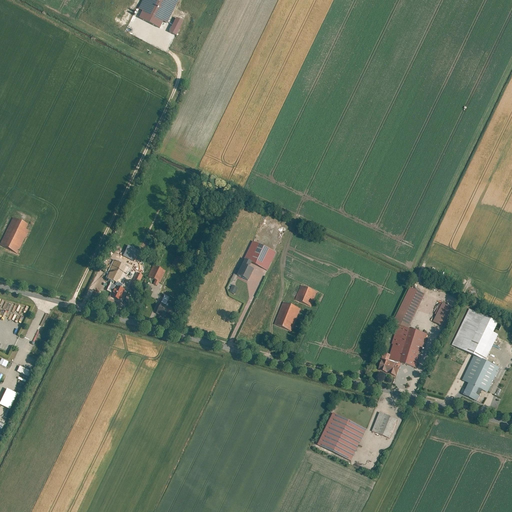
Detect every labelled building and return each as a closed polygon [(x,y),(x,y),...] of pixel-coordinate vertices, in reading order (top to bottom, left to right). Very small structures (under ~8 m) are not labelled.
[(139,11),(136,19),(157,29),(160,23),(166,23),(171,11),(165,6),(165,0),(141,0),(137,9),(139,11)] [(173,18),(167,33),(175,36),(180,21),(173,18)] [(30,228),(12,219),(0,243),(0,244),(17,253),(30,228)] [(276,253),(253,241),(244,260),(250,263),(267,271),(276,253)] [(138,251),(127,246),(122,256),(134,261),(138,251)] [(127,268),(114,262),(106,280),(120,285),(127,268)] [(236,275),(248,280),(253,270),(248,267),(242,264),(236,275)] [(166,271),(153,265),(148,276),(155,280),(159,281),(161,282),(166,271)] [(131,287),(136,289),(141,276),(136,274),(131,287)] [(170,299),(178,281),(170,277),(167,284),(165,283),(160,294),(164,296),(169,298),(170,299)] [(239,288),(232,285),(229,291),(236,294),(239,288)] [(301,286),(296,300),(311,306),(316,292),(301,286)] [(123,290),(115,287),(110,298),(118,301),(123,290)] [(398,325),(407,329),(423,295),(410,289),(393,323),(398,325)] [(164,296),(161,303),(166,305),(169,298),(164,296)] [(156,314),(166,318),(171,307),(166,305),(161,303),(156,314)] [(300,309),(284,303),(275,325),(291,331),(300,309)] [(452,308),(442,304),(433,322),(443,326),(452,308)] [(497,322),(469,309),(453,346),(474,355),(485,361),(498,335),(493,332),(497,322)] [(407,329),(398,325),(388,359),(417,367),(426,334),(407,329)] [(383,353),(378,370),(396,376),(399,369),(394,367),(396,363),(387,361),(389,355),(383,353)] [(478,388),(488,392),(499,367),(485,361),(474,355),(462,380),(469,383),(478,388)] [(26,376),(28,370),(17,366),(15,372),(26,376)] [(463,395),(476,402),(479,396),(475,395),(478,388),(469,383),(463,395)] [(3,389),(0,397),(0,406),(8,410),(11,404),(15,393),(8,390),(7,391),(3,389)] [(397,420),(380,413),(372,432),(390,439),(397,420)] [(366,430),(332,414),(317,446),(351,462),(366,430)]
